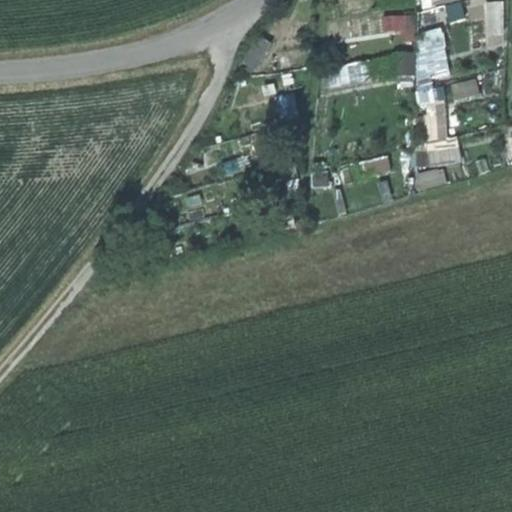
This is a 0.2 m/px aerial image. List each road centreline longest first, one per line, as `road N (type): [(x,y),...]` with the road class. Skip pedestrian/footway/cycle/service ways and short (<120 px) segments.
road 1 (track): [(0,375),(108,259),(214,110),(230,62),(226,30)]
road 2 (residential): [(267,0),(226,30),(127,64),(0,75)]
